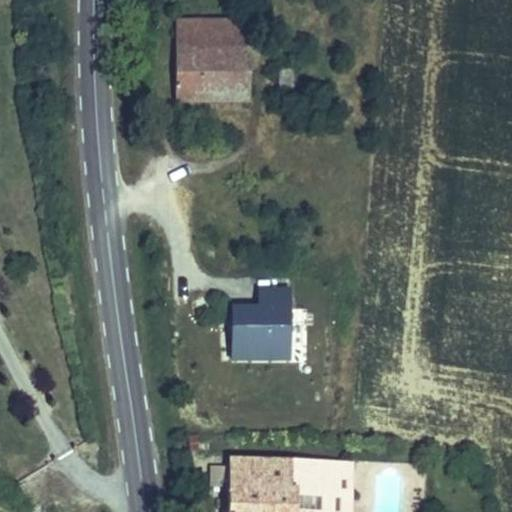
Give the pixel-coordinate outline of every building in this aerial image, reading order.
[(171,19),(171,44),(238,46),(238,20),(171,19)] [(172,97),(239,96),(238,46),(171,44),(172,97)] [(291,64),(275,64),(276,85),(291,86),(291,64)] [(296,100),(274,99),(273,113),(295,114),(296,100)] [(256,307),(225,305),(223,336),(252,338),(256,307)] [(226,511),(298,511),(298,509),(294,503),(301,497),(306,501),(315,491),(316,465),(227,461),(226,511)] [(336,467),(316,465),(315,491),(306,501),(301,497),(294,503),(298,509),(298,511),(349,511),(350,498),(335,497),(336,467)] [(335,497),(350,498),(350,489),(357,489),(357,479),(351,479),(351,466),(336,467),(335,497)]
